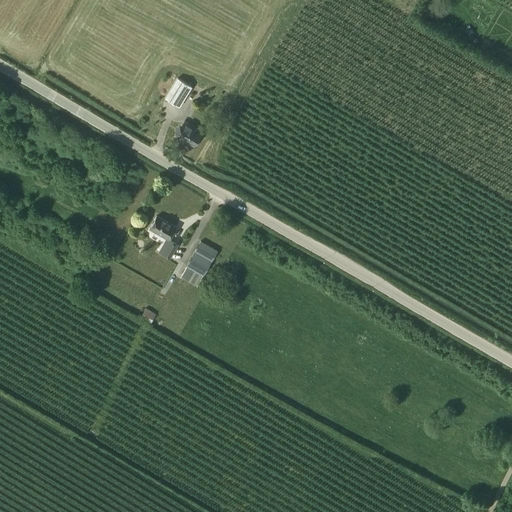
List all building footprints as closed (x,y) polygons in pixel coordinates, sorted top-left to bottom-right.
[(177,78),(165,98),(179,107),(192,87),(177,78)] [(175,134),(175,138),(192,148),(201,132),(185,122),(181,124),(179,123),(173,132),(175,134)] [(157,216),(150,228),(168,239),(169,239),(175,227),(157,216)] [(169,258),(177,244),(171,240),(163,254),(169,258)] [(186,266),(180,277),(196,286),(203,276),(211,262),(217,251),(201,241),(194,252),(186,266)] [(146,308),(140,318),(150,324),(156,314),(146,308)]
